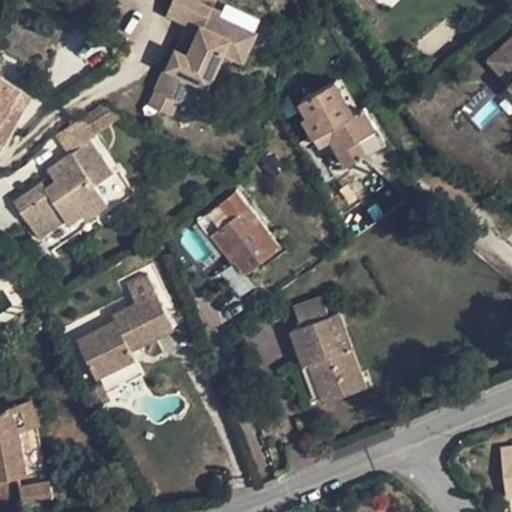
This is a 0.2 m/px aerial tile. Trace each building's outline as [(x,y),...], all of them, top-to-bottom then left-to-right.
[(200,0),(208,4),(186,48),(183,46),(170,69),(203,86),(215,63),(225,68),(242,35),(260,45),(275,18),(241,0),(200,0)] [(511,37),(501,47),(511,58),(511,59),(506,65),(511,71),(511,82),(511,83),(511,84),(511,37)] [(511,83),(511,82),(511,71),(506,65),(511,59),(511,58),(501,47),(489,59),(511,83)] [(193,81),(170,69),(163,82),(186,94),(193,81)] [(0,98),(1,99),(0,99),(0,137),(4,140),(30,93),(10,81),(0,75),(0,98)] [(336,79),(301,100),(309,114),(305,116),(320,144),(332,136),(348,163),(385,142),(364,105),(355,111),(336,79)] [(42,182),(14,201),(28,220),(38,212),(42,218),(58,207),(66,218),(68,222),(83,212),(86,218),(108,201),(96,184),(112,173),(90,140),(95,136),(81,117),(55,134),(69,153),(48,168),(52,174),(56,180),(46,187),(42,182)] [(56,180),(52,174),(42,182),(46,187),(56,180)] [(279,243),(237,189),(198,220),(211,237),(215,234),(235,259),(237,257),(247,269),(279,243)] [(38,212),(28,220),(40,236),(66,218),(58,207),(42,218),(38,212)] [(279,243),(247,269),(252,276),(284,251),(279,243)] [(81,339),(77,340),(96,377),(135,358),(131,349),(174,327),(148,274),(127,284),(137,303),(113,315),(116,321),(81,339)] [(329,315),(322,296),(294,306),(300,326),(291,329),(299,350),(306,347),(312,362),(310,362),(325,402),(367,385),(352,346),(339,311),(329,315)] [(91,321),(76,328),(81,339),(116,321),(113,315),(91,321)] [(306,347),(299,350),(305,364),(310,362),(312,362),(306,347)] [(5,392),(10,405),(26,399),(17,374),(2,380),(5,392)] [(10,405),(0,408),(0,478),(28,473),(20,430),(40,424),(31,397),(26,399),(10,405)] [(511,445),(502,446),(506,498),(511,497),(511,445)] [(49,479),(18,485),(23,504),(53,499),(49,479)] [(351,511),(378,511),(375,496),(349,501),(351,511)]
